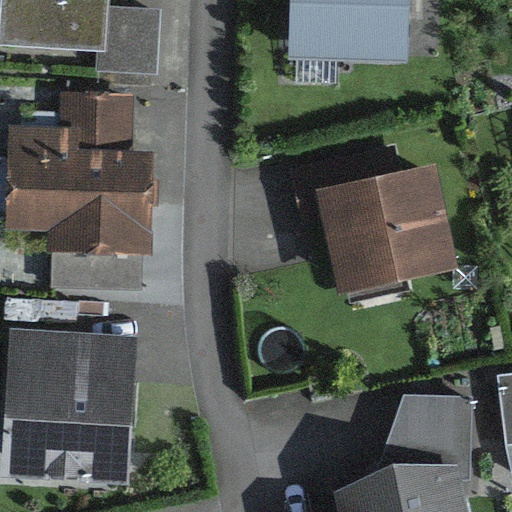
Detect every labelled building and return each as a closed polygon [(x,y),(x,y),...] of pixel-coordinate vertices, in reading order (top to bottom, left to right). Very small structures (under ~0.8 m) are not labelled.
[(1,0),(0,28),(0,47),(97,50),(104,50),(106,8),(106,0),(1,0)] [(291,0),(290,61),(408,67),(410,0),(291,0)] [(162,10),(106,8),(104,50),(97,50),(97,71),(158,75),(162,10)] [(60,129),(9,127),(6,232),(48,233),(46,255),(151,258),(156,154),(133,152),(135,96),(62,92),(60,129)] [(301,228),(323,223),(316,194),(403,173),(397,146),(290,169),(301,228)] [(403,173),(316,194),(323,223),(340,296),(460,271),(437,165),(403,173)] [(140,337),(9,329),(0,458),(0,480),(131,486),(140,337)] [(511,375),(498,377),(511,467),(511,375)] [(375,474),(335,492),(339,511),(468,511),(463,483),(470,480),(472,398),(404,397),(375,474)]
